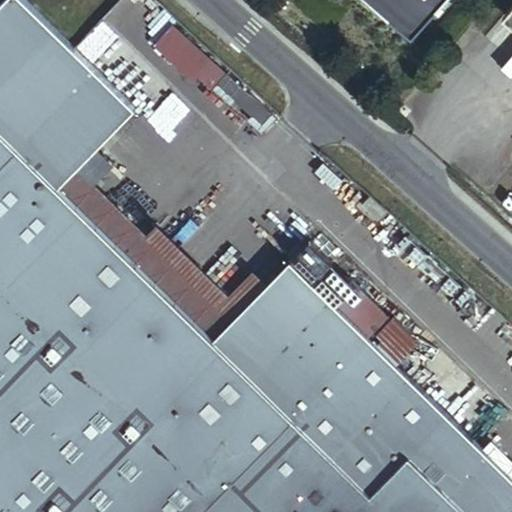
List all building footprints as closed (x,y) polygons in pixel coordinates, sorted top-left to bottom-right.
[(389,355),(412,332),(395,315),(372,338),(295,263),(219,341),(49,174),(122,100),(22,0),(2,0),(0,2),(0,511),(509,511),(511,509),(511,475),(384,350),(389,355)] [(442,0),(361,0),(408,40),(442,0)] [(511,0),(508,0),(498,12),(511,24),(511,0)] [(177,14),(158,33),(258,128),(277,109),(177,14)] [(59,183),(131,109),(122,100),(49,174),(59,183)] [(334,260),(312,239),(294,257),(317,278),(334,260)] [(391,314),(353,279),(338,295),(375,331),(391,314)]
